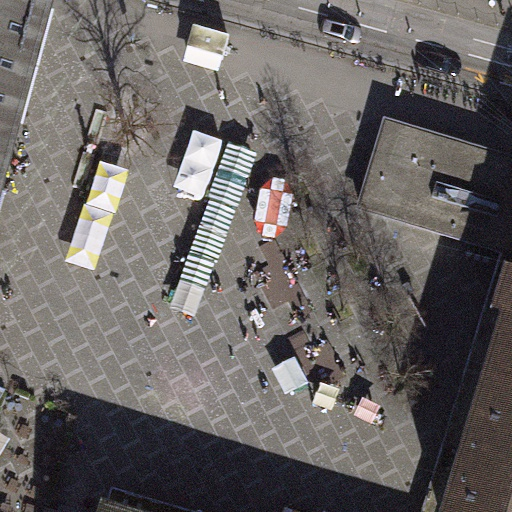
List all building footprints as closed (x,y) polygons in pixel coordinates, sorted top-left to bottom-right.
[(0,0),(0,400),(1,399),(0,398),(0,164),(44,0),(0,0)] [(422,511),(187,511),(112,490),(105,511),(457,511),(492,396),(511,331),(511,160),(385,122),(357,214),(494,256),(496,252),(496,251),(364,211),(384,144),(476,172),(475,176),(511,186),(511,228),(504,255),(502,254),(501,258),(422,511)] [(476,172),(384,144),(364,211),(496,251),(496,252),(502,254),(504,255),(511,228),(511,186),(475,176),(476,172)] [(511,331),(492,396),(511,401),(511,331)] [(511,511),(511,401),(492,396),(457,511),(511,511)]
